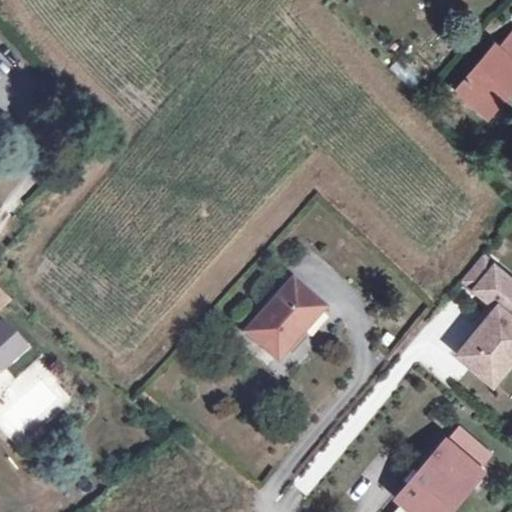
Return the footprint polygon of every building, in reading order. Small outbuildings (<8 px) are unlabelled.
[(511,59),(511,32),(499,48),(511,59)] [(511,59),(499,48),(494,44),(457,88),(487,114),(498,101),(511,84),(511,59)] [(511,84),(498,101),(505,106),(511,97),(511,84)] [(475,288),(493,266),(481,256),(462,278),(475,288)] [(511,282),(493,266),(475,288),(496,307),(457,353),(492,382),(511,357),(511,282)] [(275,358),(321,306),(289,280),(244,331),(275,358)] [(0,367),(24,345),(2,321),(0,322),(0,367)] [(444,439),(397,495),(403,500),(393,511),(442,511),(479,469),(444,439)]
